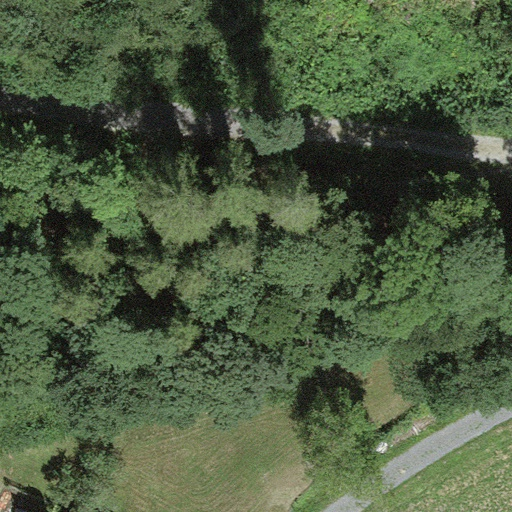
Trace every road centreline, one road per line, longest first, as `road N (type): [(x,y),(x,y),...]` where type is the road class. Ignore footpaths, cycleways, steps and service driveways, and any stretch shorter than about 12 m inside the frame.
road 1 (track): [(0,100),(378,130),(511,154)]
road 2 (track): [(0,191),(434,182),(511,161)]
road 3 (track): [(511,384),(347,511)]
